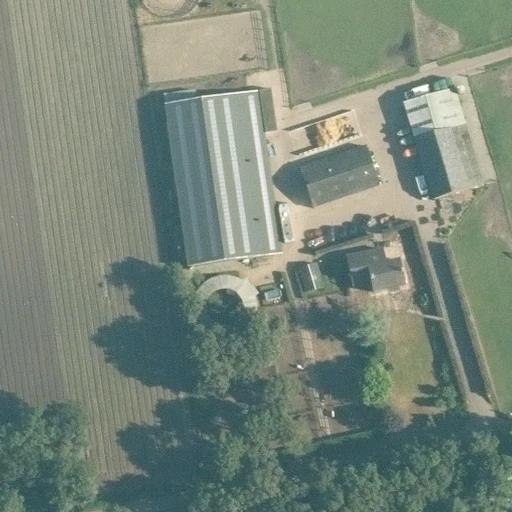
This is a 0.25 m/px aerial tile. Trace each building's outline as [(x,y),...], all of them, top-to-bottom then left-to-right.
[(415,101),(403,104),(414,140),(427,183),(433,202),(483,187),(477,168),(465,124),(454,88),(415,101)] [(281,255),(278,236),(257,93),(164,106),(188,269),(281,255)] [(365,147),(299,169),(312,209),(378,187),(372,168),(365,147)] [(346,257),(348,269),(352,289),(370,285),(372,293),(405,287),(399,262),(385,264),(382,249),(346,257)] [(299,270),(306,293),(322,289),(315,265),(299,270)]
